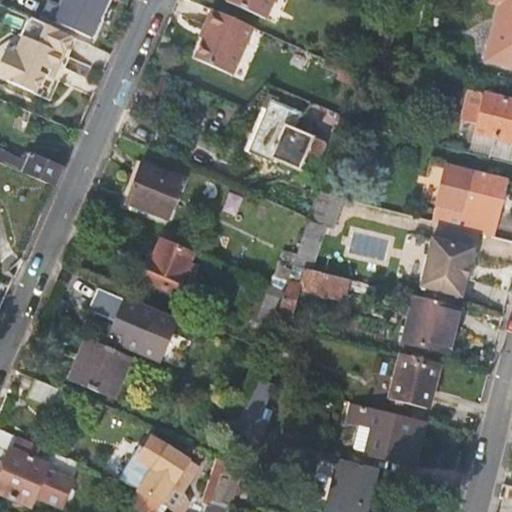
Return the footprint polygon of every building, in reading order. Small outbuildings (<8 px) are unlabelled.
[(75,0),(71,10),(102,24),(112,0),(75,0)] [(226,0),(226,1),(265,18),(272,0),(226,0)] [(400,0),(381,0),(378,10),(367,44),(388,49),(400,0)] [(511,67),(511,0),(490,0),(490,2),(500,5),(486,61),(511,67)] [(212,9),(205,24),(210,27),(205,37),(196,58),(234,75),(254,27),(212,9)] [(84,35),(89,25),(65,15),(60,26),(84,35)] [(24,37),(5,81),(46,97),(73,35),(42,22),(36,36),(33,42),(24,37)] [(201,35),(205,37),(210,27),(205,24),(201,35)] [(0,76),(0,78),(5,81),(24,37),(33,42),(36,36),(20,31),(0,76)] [(397,53),(367,46),(363,58),(394,65),(397,53)] [(511,100),(484,93),(484,96),(469,92),(461,120),(477,124),(474,132),(495,137),(491,151),(511,156),(511,100)] [(293,128),(300,113),(269,99),(247,152),(268,161),(271,157),(309,173),(323,141),(293,128)] [(0,148),(0,161),(53,184),(60,167),(24,151),(21,158),(0,148)] [(164,219),(181,179),(140,162),(123,202),(164,219)] [(444,166),(430,220),(491,235),(499,206),(508,209),(511,194),(502,191),(505,181),(444,166)] [(344,191),(330,187),(328,196),(342,199),(344,191)] [(332,230),(342,199),(328,196),(316,192),(308,216),(295,254),(291,265),(310,270),(324,228),(332,230)] [(427,251),(422,275),(419,286),(460,296),(463,285),(472,248),(431,238),(427,251)] [(180,297),(196,257),(164,243),(156,263),(147,259),(138,279),(180,297)] [(270,284),(283,289),(286,281),(291,265),(295,254),(284,251),(270,284)] [(346,279),(310,270),(291,265),(286,281),(283,289),(277,313),(290,317),(297,295),(305,298),(307,290),(341,299),(346,279)] [(269,330),(282,293),(263,286),(250,323),(269,330)] [(450,353),(454,339),(449,337),(457,306),(413,295),(401,341),(450,353)] [(172,321),(153,312),(125,300),(108,339),(155,359),(159,350),(170,325),(172,321)] [(454,339),(462,308),(457,306),(449,337),(454,339)] [(112,398),(131,357),(85,337),(66,379),(112,398)] [(426,409),(439,363),(401,354),(390,399),(426,409)] [(52,402),(58,387),(35,378),(28,395),(51,405),(52,402)] [(259,421),(272,383),(253,378),(243,405),(240,416),(234,432),(265,440),(270,424),(259,421)] [(70,410),(76,396),(58,387),(52,402),(70,410)] [(222,409),(227,399),(201,387),(195,400),(222,411),(222,409)] [(414,464),(425,421),(355,404),(351,419),(361,422),(355,449),(414,464)] [(15,434),(10,448),(35,458),(40,445),(15,434)] [(196,465),(166,446),(149,436),(142,448),(137,445),(117,479),(139,488),(159,501),(169,507),(177,511),(182,511),(189,501),(180,490),(196,465)] [(35,458),(10,448),(0,471),(0,492),(30,505),(35,494),(62,504),(73,476),(46,466),(47,462),(35,458)] [(367,511),(379,469),(337,458),(323,511),(367,511)] [(235,485),(218,481),(211,500),(230,504),(235,485)] [(146,511),(151,511),(159,501),(139,488),(130,501),(146,511)]
